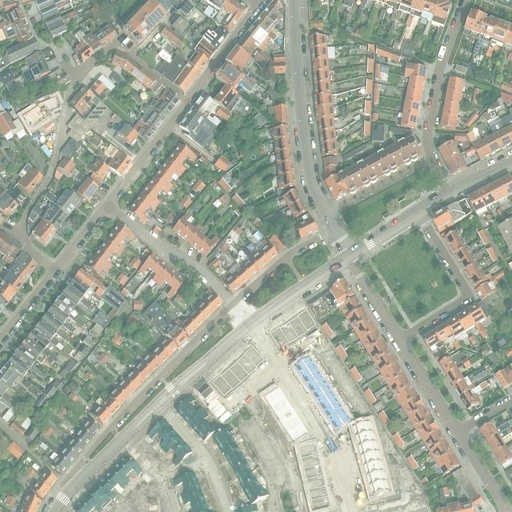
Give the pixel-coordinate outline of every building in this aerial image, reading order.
[(42,0),(35,4),(39,13),(54,6),(63,1),(65,0),(56,0),(52,2),(51,0),(42,0)] [(54,6),(39,13),(43,21),(58,14),(56,9),(70,3),(68,0),(65,0),(63,1),(54,6)] [(94,0),(92,0),(89,1),(93,9),(90,10),(95,17),(103,12),(100,7),(98,7),(98,6),(94,0)] [(164,13),(171,6),(164,0),(155,0),(153,3),(151,1),(126,27),(125,27),(122,31),(137,46),(141,42),(141,41),(166,15),(164,13)] [(185,17),(196,6),(188,0),(178,10),(185,17)] [(201,0),(201,1),(202,0),(206,4),(203,8),(206,10),(212,0),(201,0)] [(212,0),(206,10),(203,13),(212,19),(219,12),(220,10),(226,0),(212,0)] [(234,0),(226,0),(220,10),(237,22),(246,8),(234,0)] [(273,0),(270,4),(261,15),(274,27),(275,27),(282,17),(277,11),(281,6),(274,0),(273,0)] [(390,0),(388,5),(388,6),(395,9),(391,19),(395,21),(399,12),(399,10),(402,0),(390,0)] [(399,12),(395,21),(399,22),(403,12),(410,14),(415,0),(402,0),(399,10),(399,12)] [(415,0),(410,14),(406,25),(410,27),(416,11),(423,14),(427,0),(415,0)] [(427,0),(423,14),(421,18),(428,21),(424,32),(428,33),(432,23),(440,0),(439,0),(427,0)] [(440,0),(432,23),(440,26),(434,42),(438,44),(447,20),(452,6),(448,5),(449,3),(447,3),(446,1),(444,0),(442,1),(440,0)] [(15,2),(3,6),(4,8),(5,12),(16,8),(15,2)] [(4,22),(0,24),(0,30),(1,30),(25,19),(20,9),(5,16),(6,17),(3,18),(4,22)] [(219,12),(212,19),(211,20),(214,23),(218,27),(227,35),(237,22),(220,10),(219,12)] [(58,14),(43,21),(47,30),(70,19),(76,16),(75,12),(60,19),(58,14)] [(463,34),(479,40),(486,19),(487,17),(486,17),(484,15),(482,14),(480,15),(472,12),(465,30),(463,34)] [(253,25),(270,39),(273,41),(276,37),(270,32),(274,27),(261,15),(253,25)] [(70,19),(47,30),(51,39),(66,32),(64,28),(70,25),(70,24),(78,20),(76,16),(70,19)] [(188,25),(179,17),(171,26),(180,34),(188,25)] [(25,19),(1,30),(6,40),(15,36),(29,30),(25,19)] [(479,40),(474,53),(478,54),(483,41),(491,44),(493,38),(499,22),(498,21),(497,20),(495,19),(493,19),(491,19),(490,21),(486,19),(479,40)] [(108,25),(101,30),(110,41),(116,36),(118,34),(109,20),(106,22),(108,25)] [(311,29),(323,28),(323,21),(310,22),(311,29)] [(493,38),(491,44),(496,45),(497,43),(504,46),(511,27),(511,26),(510,26),(509,24),(506,23),(504,24),(499,22),(493,38)] [(207,32),(202,38),(207,43),(216,51),(227,35),(218,27),(214,23),(218,27),(213,34),(212,33),(210,34),(207,32)] [(171,26),(171,27),(175,30),(173,32),(182,40),(187,34),(183,31),(188,25),(180,34),(171,26)] [(200,25),(195,31),(196,33),(198,35),(204,29),(203,28),(200,25)] [(253,25),(245,34),(257,44),(256,46),(256,47),(260,50),(270,39),(253,25)] [(172,33),(166,27),(160,34),(179,48),(184,42),(182,40),(173,32),(172,33)] [(357,29),(355,34),(362,37),(364,31),(357,29)] [(2,48),(5,53),(34,39),(29,30),(15,36),(19,46),(14,48),(12,44),(2,48)] [(101,30),(94,36),(93,37),(95,40),(101,48),(110,41),(101,30)] [(76,47),(75,47),(83,62),(93,54),(101,48),(95,40),(93,37),(94,36),(92,33),(86,37),(81,31),(75,36),(80,44),(76,47)] [(310,37),(311,49),(327,48),(326,36),(320,36),(319,32),(311,33),(311,37),(310,37)] [(199,43),(194,50),(196,51),(208,61),(216,51),(207,43),(202,38),(198,35),(196,33),(192,37),(199,43)] [(245,34),(236,47),(245,53),(245,54),(248,57),(256,47),(256,46),(257,44),(245,34)] [(34,39),(5,53),(5,54),(3,55),(3,56),(1,57),(5,66),(39,51),(34,39)] [(254,62),(248,57),(245,54),(245,53),(236,47),(225,60),(227,62),(241,73),(246,77),(249,74),(242,69),(245,66),(249,69),(254,62)] [(399,62),(401,56),(377,47),(377,54),(399,62)] [(327,48),(311,49),(311,50),(312,50),(313,61),(328,60),(327,48)] [(164,61),(156,72),(173,84),(172,85),(184,94),(200,73),(184,61),(175,54),(171,58),(162,50),(157,55),(164,61)] [(177,51),(175,54),(184,61),(200,73),(208,61),(196,51),(194,50),(195,52),(189,60),(177,51)] [(20,70),(22,74),(45,62),(40,52),(25,60),(28,66),(20,70)] [(128,58),(116,52),(111,53),(108,59),(112,61),(111,62),(121,67),(148,89),(156,80),(128,58)] [(263,66),(269,60),(260,52),(254,58),(263,66)] [(284,56),(273,56),(273,64),(284,64),(284,56)] [(328,60),(313,61),(314,73),(329,72),(328,60)] [(45,62),(22,74),(27,84),(48,74),(50,72),(48,68),(45,62)] [(221,70),(215,78),(225,86),(236,95),(241,88),(249,93),(256,85),(246,77),(241,73),(227,62),(221,71),(221,70)] [(268,64),(268,74),(284,73),(284,64),(273,64),(268,64)] [(465,75),(467,69),(457,65),(455,71),(465,75)] [(410,78),(410,79),(424,81),(427,68),(413,66),(412,67),(408,66),(406,77),(410,78)] [(60,69),(48,76),(52,81),(63,74),(60,69)] [(329,72),(314,73),(315,85),(330,83),(329,72)] [(52,82),(50,84),(53,89),(55,87),(57,90),(70,82),(64,73),(63,74),(52,81),(52,82)] [(125,91),(129,87),(115,74),(111,78),(125,91)] [(10,75),(2,80),(5,85),(13,80),(10,75)] [(410,79),(408,91),(422,93),(424,81),(410,79)] [(450,79),(448,91),(462,94),(464,81),(450,79)] [(97,81),(88,92),(93,96),(98,100),(101,102),(105,97),(101,93),(106,88),(97,81)] [(511,85),(503,82),(501,88),(511,92),(511,90),(511,85)] [(330,83),(315,85),(316,97),(331,95),(330,83)] [(154,95),(161,87),(158,84),(151,92),(154,95)] [(225,86),(213,102),(218,106),(220,107),(228,114),(240,98),(236,95),(225,86)] [(266,92),(276,99),(280,94),(269,87),(266,92)] [(84,88),(76,96),(86,104),(89,100),(94,105),(98,100),(93,96),(88,92),(84,88)] [(166,89),(160,98),(173,109),(180,100),(166,89)] [(47,91),(33,98),(36,105),(50,98),(47,91)] [(408,91),(406,103),(420,105),(422,93),(408,91)] [(448,91),(446,104),(459,106),(462,94),(448,91)] [(511,99),(511,95),(501,91),(500,93),(506,103),(511,99)] [(142,100),(134,92),(130,96),(138,104),(142,100)] [(203,94),(192,108),(206,119),(216,127),(219,123),(218,122),(219,121),(214,117),(212,119),(207,116),(212,111),(215,114),(214,115),(225,122),(230,115),(220,107),(218,106),(213,102),(203,94)] [(332,95),(331,95),(316,97),(315,97),(316,109),(333,108),(332,95)] [(86,104),(76,96),(69,105),(82,116),(84,114),(82,113),(85,110),(85,109),(87,106),(86,105),(86,104)] [(36,106),(22,117),(30,128),(33,126),(34,128),(51,115),(50,112),(61,108),(56,97),(48,100),(36,105),(36,106)] [(160,98),(148,113),(152,116),(155,113),(164,120),(173,109),(160,98)] [(100,102),(97,106),(105,113),(109,109),(100,102)] [(498,102),(492,104),(495,110),(501,107),(498,102)] [(406,103),(404,114),(418,117),(420,105),(406,103)] [(446,104),(443,116),(457,118),(459,106),(446,104)] [(105,113),(97,106),(93,109),(102,117),(105,113)] [(145,114),(141,119),(143,121),(141,122),(145,125),(148,123),(156,130),(164,120),(155,113),(152,116),(148,113),(147,112),(142,107),(140,109),(145,114)] [(286,107),(274,107),(274,116),(286,115),(286,107)] [(17,120),(11,123),(2,108),(0,109),(0,132),(3,137),(11,133),(13,136),(23,129),(17,120)] [(192,108),(184,119),(196,128),(198,126),(199,127),(202,122),(214,131),(216,127),(206,119),(192,108)] [(333,108),(316,109),(318,122),(333,119),(334,119),(333,108)] [(102,117),(93,109),(90,113),(99,121),(102,117)] [(99,121),(90,113),(87,117),(96,124),(99,121)] [(484,114),(491,127),(496,124),(493,119),(492,120),(488,113),(484,114)] [(258,114),(252,120),(260,127),(266,121),(258,114)] [(404,114),(401,127),(415,129),(418,117),(404,114)] [(475,114),(470,120),(473,122),(478,117),(475,114)] [(76,115),(71,121),(85,132),(89,127),(90,126),(84,121),(76,115)] [(286,115),(274,116),(274,117),(275,117),(275,124),(286,124),(286,115)] [(511,116),(511,115),(501,120),(506,130),(511,141),(511,116)] [(457,118),(443,116),(441,127),(455,130),(457,118)] [(96,124),(87,117),(84,121),(90,126),(89,127),(92,129),(96,124)] [(137,136),(132,130),(125,125),(125,124),(117,117),(114,121),(121,128),(117,134),(130,145),(137,136)] [(140,120),(132,130),(137,136),(145,143),(156,130),(148,123),(145,125),(141,122),(143,121),(141,119),(140,120)] [(184,119),(179,126),(185,131),(183,134),(186,136),(193,141),(196,137),(203,142),(208,137),(196,128),(184,119)] [(333,119),(318,122),(320,133),(335,131),(333,119)] [(470,120),(465,125),(469,128),(473,122),(470,120)] [(85,132),(71,121),(67,126),(71,130),(81,138),(85,132)] [(477,127),(481,136),(484,141),(484,140),(491,154),(502,148),(495,135),(490,138),(483,124),(477,127)] [(384,142),(385,127),(373,125),(372,142),(384,142)] [(273,137),(274,141),(288,139),(287,127),(271,129),(272,137),(273,137)] [(81,138),(71,130),(67,135),(72,139),(77,143),(81,138)] [(511,141),(506,130),(495,135),(502,148),(511,143),(511,141)] [(335,131),(320,133),(322,145),(336,143),(335,131)] [(467,135),(473,147),(474,148),(476,152),(480,160),(491,154),(484,140),(484,141),(478,144),(473,132),(467,135)] [(412,136),(401,142),(412,163),(417,161),(418,158),(422,156),(418,147),(421,145),(417,137),(413,139),(412,136)] [(77,143),(72,139),(68,144),(77,151),(81,146),(77,143)] [(288,139),(274,141),(275,153),(290,151),(288,139)] [(401,142),(391,147),(401,167),(405,165),(407,166),(412,163),(401,142)] [(453,142),(439,149),(446,163),(460,155),(464,153),(462,148),(458,150),(453,142)] [(336,143),(322,145),(323,157),(338,155),(336,143)] [(77,151),(68,144),(64,148),(73,156),(77,151)] [(131,161),(115,149),(110,145),(104,153),(112,159),(107,166),(119,176),(131,161)] [(344,162),(367,149),(365,145),(342,157),(344,162)] [(391,147),(381,153),(392,174),(397,171),(398,169),(401,167),(391,147)] [(73,156),(64,148),(60,153),(66,158),(69,161),(73,156)] [(474,148),(465,153),(467,157),(476,152),(474,148)] [(290,151),(275,153),(277,165),(291,163),(290,151)] [(381,153),(370,158),(381,178),(385,176),(387,177),(392,174),(381,153)] [(460,155),(446,163),(452,176),(467,168),(460,155)] [(223,173),(230,164),(221,157),(214,165),(223,173)] [(75,165),(69,161),(66,158),(62,163),(71,170),(75,165)] [(335,201),(348,194),(338,176),(336,178),(334,167),(337,166),(336,158),(324,160),(327,182),(326,183),(335,201)] [(370,158),(360,164),(372,185),(376,182),(377,180),(381,178),(370,158)] [(93,174),(90,179),(97,185),(101,180),(101,181),(110,171),(96,160),(88,171),(93,174)] [(71,170),(62,163),(58,167),(67,174),(71,170)] [(291,163),(277,165),(278,177),(293,175),(291,163)] [(29,193),(43,177),(28,164),(20,173),(23,176),(17,183),(29,193)] [(360,164),(350,169),(361,189),(364,187),(366,187),(372,185),(360,164)] [(361,189),(350,169),(339,175),(350,194),(353,195),(356,193),(357,191),(361,189)] [(62,177),(56,171),(54,179),(59,182),(62,177)] [(293,175),(278,177),(279,181),(278,181),(279,189),(295,187),(293,175)] [(78,181),(79,181),(83,184),(76,193),(87,202),(98,188),(82,176),(78,181)] [(511,177),(511,178),(511,176),(500,182),(507,197),(511,194),(511,177)] [(221,179),(217,182),(222,187),(226,184),(221,179)] [(500,182),(489,187),(497,202),(507,197),(500,182)] [(0,184),(0,189),(1,191),(0,191),(18,206),(25,198),(11,186),(7,191),(0,184)] [(230,189),(226,184),(222,187),(227,192),(230,189)] [(489,187),(479,193),(486,208),(497,202),(489,187)] [(44,197),(48,200),(68,216),(80,201),(66,190),(58,200),(48,192),(44,197)] [(282,196),(288,207),(301,200),(296,190),(282,196)] [(18,206),(0,191),(0,209),(5,214),(8,211),(11,214),(18,206)] [(486,208),(479,193),(468,198),(476,213),(486,208)] [(235,194),(231,198),(236,203),(240,200),(235,194)] [(244,205),(240,200),(236,203),(240,208),(244,205)] [(301,200),(288,207),(294,218),(307,211),(301,200)] [(440,233),(472,213),(465,200),(446,210),(431,219),(440,233)] [(48,212),(42,219),(56,230),(66,217),(52,206),(48,212)] [(41,212),(34,207),(32,211),(38,216),(41,212)] [(38,216),(32,211),(28,218),(33,222),(38,216)] [(260,222),(255,217),(251,221),(256,226),(260,222)] [(56,230),(42,219),(42,220),(31,233),(36,236),(35,236),(45,244),(56,230)] [(300,239),(317,230),(311,219),(300,224),(299,223),(293,226),(300,239)] [(511,220),(500,227),(505,235),(500,238),(502,242),(507,239),(511,236),(511,220)] [(260,222),(256,226),(260,231),(264,227),(260,222)] [(441,236),(449,248),(462,240),(457,231),(448,236),(445,233),(441,236)] [(0,252),(2,255),(2,254),(2,255),(6,249),(15,256),(22,248),(5,234),(0,233),(0,252)] [(279,252),(287,246),(276,234),(269,240),(279,252)] [(462,240),(449,248),(454,256),(467,248),(462,240)] [(467,248),(454,256),(459,264),(472,256),(467,248)] [(15,256),(6,249),(2,255),(5,256),(30,275),(37,266),(21,254),(16,261),(13,259),(15,256)] [(2,254),(2,255),(4,256),(2,259),(10,265),(6,270),(23,284),(30,275),(5,256),(2,255),(2,254)] [(472,256),(459,264),(464,272),(477,264),(472,256)] [(477,264),(464,272),(469,280),(482,272),(477,264)] [(0,281),(2,283),(16,293),(23,284),(6,270),(7,271),(2,278),(0,276),(0,280),(0,281)] [(81,270),(74,278),(101,300),(102,300),(112,308),(117,312),(125,302),(109,286),(105,290),(84,272),(81,270)] [(476,291),(482,301),(497,292),(493,287),(496,285),(495,283),(497,282),(496,281),(509,273),(506,270),(492,278),(489,280),(490,282),(476,291)] [(482,272),(469,280),(474,289),(489,280),(492,278),(490,274),(485,277),(482,272)] [(68,286),(86,300),(89,295),(99,303),(101,300),(74,278),(72,281),(69,280),(67,283),(68,286)] [(318,321),(340,307),(356,298),(355,298),(354,296),(345,280),(333,288),(334,289),(308,306),(318,321)] [(16,293),(2,283),(0,284),(0,297),(8,303),(16,293)] [(86,300),(68,286),(61,295),(76,306),(79,302),(91,312),(94,308),(86,300)] [(60,296),(53,305),(68,318),(82,328),(84,325),(70,314),(74,308),(60,296)] [(356,298),(340,307),(347,318),(362,309),(356,298)] [(477,305),(466,311),(475,326),(483,339),(488,336),(480,323),(486,319),(491,316),(482,301),(477,305)] [(172,319),(162,309),(155,302),(143,314),(166,337),(177,348),(178,349),(187,340),(173,327),(169,323),(172,319)] [(53,305),(46,313),(62,325),(72,333),(75,329),(72,326),(71,327),(64,323),(68,318),(53,305)] [(112,308),(106,317),(110,321),(117,312),(112,308)] [(306,309),(296,315),(297,316),(307,330),(316,324),(306,309)] [(362,309),(347,318),(354,329),(369,320),(369,319),(370,317),(368,314),(366,314),(362,309)] [(466,311),(456,317),(465,332),(475,326),(466,311)] [(46,313),(40,321),(56,334),(65,341),(67,338),(58,331),(62,325),(46,313)] [(297,316),(288,322),(298,337),(308,331),(307,330),(297,316)] [(110,321),(106,317),(99,326),(103,330),(110,321)] [(456,317),(446,324),(453,335),(455,338),(465,332),(456,317)] [(369,320),(354,329),(361,341),(376,331),(369,320)] [(56,334),(40,321),(33,330),(48,341),(60,351),(63,348),(52,339),(56,334)] [(279,327),(288,342),(289,343),(298,337),(288,322),(279,327)] [(326,323),(321,326),(325,332),(330,329),(326,323)] [(446,324),(434,332),(440,342),(447,338),(453,335),(446,324)] [(279,326),(269,333),(279,348),(288,342),(279,327),(279,326)] [(330,329),(325,332),(329,338),(333,335),(330,329)] [(88,334),(96,339),(99,335),(92,330),(88,334)] [(33,331),(26,339),(53,361),(58,365),(61,361),(45,349),(49,344),(33,331)] [(376,331),(361,341),(368,352),(383,342),(376,331)] [(434,332),(423,339),(429,349),(436,345),(438,348),(439,349),(443,346),(440,342),(434,332)] [(82,342),(89,348),(93,342),(86,337),(82,342)] [(166,337),(158,346),(169,357),(177,348),(166,337)] [(503,338),(496,341),(500,347),(506,343),(503,338)] [(26,339),(19,348),(36,361),(39,356),(48,363),(50,365),(53,361),(26,339)] [(383,342),(368,352),(375,363),(390,353),(383,342)] [(491,351),(487,344),(481,347),(484,354),(491,351)] [(252,345),(244,353),(256,367),(256,366),(264,359),(252,345)] [(158,346),(150,355),(160,365),(161,365),(169,357),(158,346)] [(336,348),(339,354),(344,351),(340,346),(336,348)] [(19,348),(13,356),(36,374),(43,380),(46,376),(32,365),(36,361),(19,348)] [(445,350),(443,352),(434,357),(437,362),(448,355),(445,350)] [(344,351),(339,354),(343,360),(348,357),(344,351)] [(83,356),(80,353),(78,352),(73,358),(78,362),(83,356)] [(256,367),(244,353),(243,353),(244,354),(236,361),(249,375),(257,367),(256,366),(256,367)] [(390,353),(375,363),(382,374),(397,364),(390,353)] [(492,354),(488,358),(493,363),(497,359),(492,354)] [(150,355),(141,363),(152,373),(160,365),(150,355)] [(13,356),(6,364),(19,374),(23,377),(26,372),(33,378),(36,374),(13,356)] [(440,364),(447,375),(458,369),(450,357),(440,364)] [(310,358),(294,368),(301,377),(316,367),(310,358)] [(249,375),(236,361),(228,368),(241,382),(249,375)] [(64,369),(69,373),(74,367),(69,363),(64,369)] [(141,363),(133,372),(143,382),(152,373),(141,363)] [(6,364),(0,372),(0,381),(9,388),(19,374),(6,364)] [(397,364),(382,374),(389,385),(404,375),(397,364)] [(316,367),(301,377),(306,386),(322,377),(316,367)] [(241,382),(228,368),(221,375),(220,374),(219,375),(232,388),(231,389),(232,389),(241,382)] [(350,371),(354,376),(358,373),(355,368),(350,371)] [(458,369),(447,375),(454,387),(465,380),(458,369)] [(482,369),(465,380),(454,387),(453,387),(460,398),(474,389),(471,383),(485,374),(482,369)] [(503,389),(511,384),(503,370),(495,375),(503,389)] [(358,373),(354,376),(357,382),(362,379),(358,373)] [(232,388),(219,375),(211,382),(223,396),(231,389),(232,388)] [(404,375),(389,385),(396,396),(411,386),(404,375)] [(322,377),(306,386),(312,396),(328,386),(322,377)] [(56,380),(51,386),(56,390),(61,384),(56,380)] [(0,381),(0,396),(11,405),(14,402),(4,394),(9,388),(0,381)] [(474,389),(460,398),(468,410),(475,406),(477,409),(481,407),(478,404),(480,403),(475,395),(488,386),(486,382),(479,386),(475,389),(474,389)] [(51,386),(44,394),(49,398),(56,390),(51,386)] [(279,386),(264,396),(270,406),(285,396),(279,386)] [(328,386),(312,396),(318,405),(333,395),(328,386)] [(411,386),(396,396),(403,407),(418,398),(411,386)] [(387,391),(385,388),(374,394),(376,397),(387,391)] [(109,390),(102,398),(115,410),(122,403),(121,402),(109,390)] [(364,393),(368,398),(372,395),(369,390),(364,393)] [(44,394),(36,404),(41,408),(49,398),(44,394)] [(193,394),(178,408),(185,417),(201,403),(193,394)] [(333,395),(318,405),(324,414),(339,404),(333,395)] [(372,395),(368,398),(371,404),(376,401),(372,395)] [(0,396),(0,401),(9,410),(1,419),(10,426),(20,413),(11,405),(0,396)] [(285,396),(270,406),(276,415),(291,405),(285,396)] [(418,398),(403,407),(410,418),(426,408),(419,397),(418,398)] [(102,398),(94,406),(107,419),(115,410),(102,398)] [(377,412),(384,407),(380,402),(373,407),(377,412)] [(201,403),(185,417),(193,425),(208,411),(201,403)] [(339,404),(324,414),(330,423),(345,413),(339,404)] [(291,405),(276,415),(282,424),(297,414),(291,405)] [(426,408),(410,418),(417,429),(433,419),(426,408)] [(91,409),(83,418),(96,430),(104,421),(91,409)] [(208,411),(193,425),(200,433),(215,419),(208,411)] [(378,415),(382,420),(387,417),(383,412),(378,415)] [(21,413),(21,414),(11,426),(10,427),(21,436),(32,422),(21,413)] [(345,413),(330,423),(336,432),(351,422),(345,413)] [(297,414),(282,424),(287,433),(303,423),(297,414)] [(387,417),(382,420),(386,426),(390,423),(387,417)] [(83,418),(76,426),(89,438),(96,430),(83,418)] [(215,419),(200,433),(207,441),(223,427),(215,419)] [(433,419),(417,429),(424,440),(440,430),(433,419)] [(163,422),(147,436),(155,444),(170,430),(163,422)] [(371,422),(352,427),(355,438),(374,432),(371,422)] [(303,423),(287,433),(294,443),(309,433),(303,423)] [(480,430),(487,442),(499,435),(511,428),(508,423),(495,430),(491,423),(480,430)] [(76,426),(69,434),(82,446),(89,438),(76,426)] [(499,435),(487,442),(495,454),(506,447),(501,440),(511,433),(511,429),(511,428),(499,435)] [(31,441),(37,433),(32,429),(26,437),(31,441)] [(170,430),(155,444),(162,452),(178,438),(170,430)] [(440,430),(424,440),(430,452),(446,442),(439,431),(440,431),(440,430)] [(235,431),(219,440),(225,449),(241,441),(235,431)] [(374,432),(355,438),(358,447),(376,442),(374,432)] [(69,434),(61,442),(75,454),(82,446),(69,434)] [(392,436),(396,442),(401,439),(397,434),(392,436)] [(178,438),(162,452),(169,460),(185,446),(178,438)] [(401,439),(396,442),(400,448),(404,445),(401,439)] [(241,441),(225,449),(230,459),(246,450),(241,441)] [(13,442),(6,449),(17,459),(24,453),(13,442)] [(61,442),(54,450),(68,462),(75,454),(61,442)] [(316,442),(298,447),(300,458),(318,453),(316,442)] [(376,442),(358,447),(360,457),(379,452),(376,442)] [(446,442),(430,452),(437,463),(453,453),(452,452),(453,451),(451,447),(449,447),(448,445),(446,442)] [(185,446),(169,460),(177,469),(192,455),(185,446)] [(511,456),(506,447),(495,454),(502,466),(511,459),(511,456)] [(54,450),(47,459),(60,471),(68,462),(54,450)] [(246,450),(230,459),(235,468),(251,459),(246,450)] [(136,451),(128,459),(140,472),(149,464),(136,451)] [(379,452),(360,457),(363,467),(382,462),(379,452)] [(318,453),(300,458),(303,468),(321,464),(318,453)] [(453,453),(437,463),(445,474),(448,472),(460,465),(453,453)] [(407,459),(410,464),(415,461),(411,456),(407,459)] [(128,459),(120,467),(133,480),(140,472),(128,459)] [(251,459),(235,468),(241,478),(257,469),(251,459)] [(415,461),(410,464),(414,470),(418,467),(415,461)] [(382,462),(363,467),(366,477),(385,471),(382,462)] [(321,464),(303,468),(305,479),(323,474),(321,464)] [(120,467),(112,474),(125,487),(133,480),(120,467)] [(39,468),(33,478),(49,488),(55,478),(39,468)] [(455,479),(465,473),(462,468),(452,474),(455,479)] [(191,469),(174,476),(177,486),(195,480),(191,469)] [(257,469),(241,478),(246,487),(262,478),(257,469)] [(385,471),(366,477),(369,487),(387,481),(385,471)] [(458,484),(468,478),(465,473),(455,479),(458,484)] [(112,474),(105,482),(117,495),(125,487),(112,474)] [(323,474),(305,479),(308,489),(326,485),(323,474)] [(33,478),(28,487),(43,497),(49,488),(33,478)] [(262,478),(246,487),(251,497),(267,488),(262,478)] [(425,487),(429,484),(426,478),(421,481),(425,487)] [(461,488),(471,482),(468,478),(458,484),(461,488)] [(195,480),(177,486),(181,496),(198,490),(195,480)] [(387,481),(369,487),(372,497),(390,492),(387,481)] [(105,482),(97,489),(110,502),(117,495),(105,482)] [(464,493),(474,487),(471,482),(461,488),(464,493)] [(326,485),(308,489),(310,500),(328,495),(326,485)] [(28,487),(22,496),(37,506),(43,497),(28,487)] [(467,497),(476,491),(474,487),(464,493),(467,497)] [(267,488),(251,497),(257,506),(273,497),(267,488)] [(97,489),(89,497),(102,510),(110,502),(97,489)] [(439,490),(441,497),(440,497),(443,509),(436,511),(448,511),(446,504),(445,496),(443,489),(439,490)] [(198,490),(181,496),(185,506),(202,500),(198,490)] [(483,502),(480,497),(476,491),(467,497),(470,503),(459,505),(459,503),(460,511),(473,511),(472,508),(483,502)] [(328,495),(310,500),(313,511),(331,506),(328,495)] [(22,496),(16,506),(26,511),(33,511),(37,506),(22,496)] [(202,500),(185,506),(187,511),(200,511),(206,510),(202,500)] [(98,511),(84,502),(78,511),(98,511)] [(451,502),(446,504),(448,511),(460,511),(459,503),(452,505),(451,502)]
